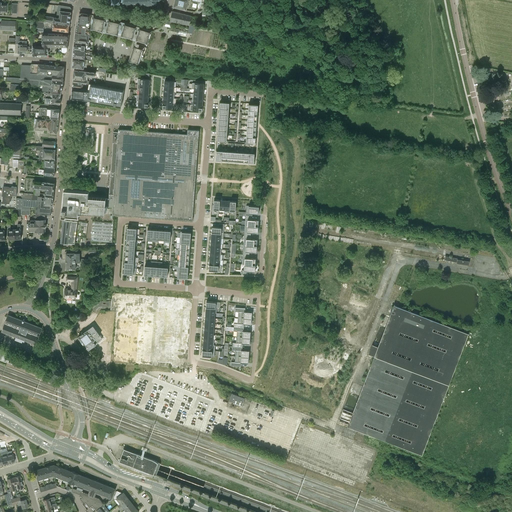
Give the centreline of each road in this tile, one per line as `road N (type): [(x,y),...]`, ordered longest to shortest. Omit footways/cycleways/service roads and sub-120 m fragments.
road 1 (residential): [(196,288),(117,282),(119,218),(201,224)]
road 2 (residential): [(511,213),(477,111),(452,0)]
road 3 (tertiary): [(69,451),(78,413),(46,322),(29,309)]
road 4 (residential): [(208,123),(66,116)]
road 5 (residential): [(66,116),(53,248)]
